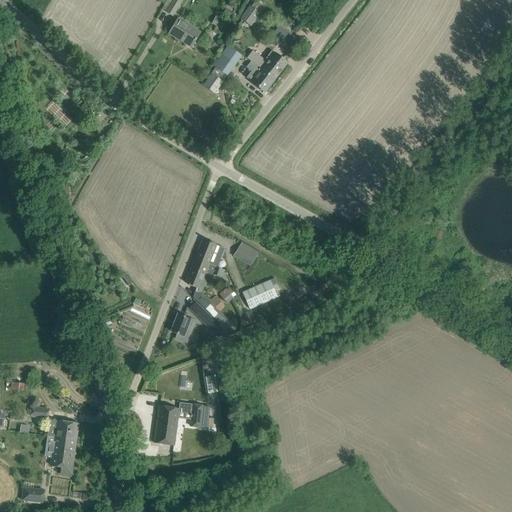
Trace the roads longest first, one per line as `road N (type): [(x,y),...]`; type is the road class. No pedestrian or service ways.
road 1 (tertiary): [(121,511),(84,327),(0,59)]
road 2 (unclassified): [(511,339),(219,167)]
road 3 (unclassified): [(219,167),(97,92),(0,11)]
road 4 (track): [(355,247),(511,63)]
road 5 (unclassified): [(219,167),(353,0)]
road 6 (unclassified): [(146,356),(219,167)]
